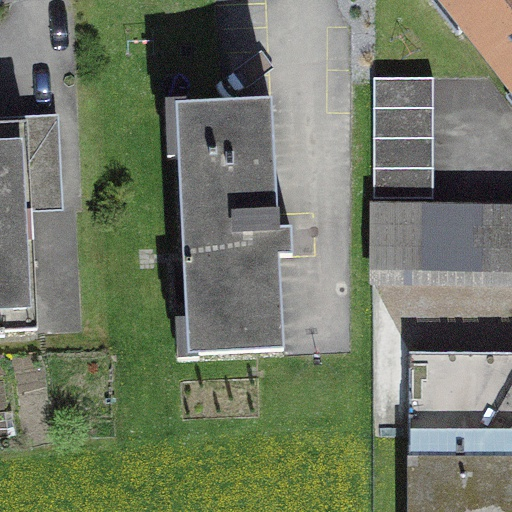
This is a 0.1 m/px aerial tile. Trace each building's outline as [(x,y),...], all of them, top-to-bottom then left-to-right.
[(511,0),(442,0),(511,88),(511,0)] [(373,79),(373,199),(433,199),(433,79),(373,79)] [(270,102),(176,107),(187,357),(282,353),(278,259),(292,258),(290,232),(276,232),(270,102)] [(61,184),(58,122),(0,124),(0,331),(36,330),(30,185),(61,184)] [(511,511),(511,357),(413,357),(412,511),(511,511)]
